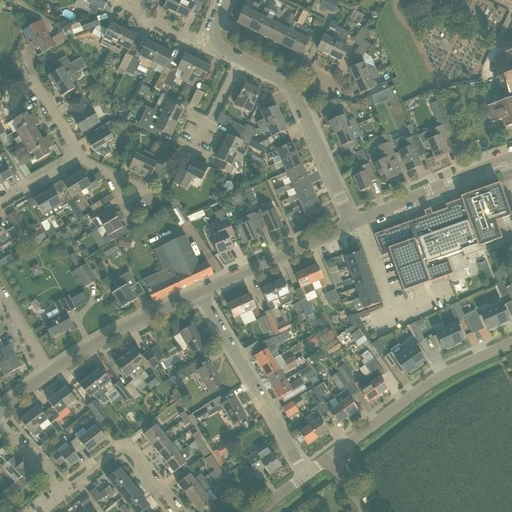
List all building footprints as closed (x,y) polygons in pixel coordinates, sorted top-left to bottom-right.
[(89,13),(95,16),(98,9),(103,11),(107,3),(105,2),(105,0),(84,0),(84,1),(83,0),(82,2),(85,4),(86,3),(92,6),(89,13)] [(175,13),(181,0),(167,0),(164,7),(168,9),(167,10),(168,11),(168,10),(175,13)] [(181,0),(175,13),(182,17),(182,18),(183,17),(187,19),(194,5),(193,5),(195,0),(196,0),(201,3),(202,0),(181,0)] [(331,0),(323,0),(320,6),(320,7),(334,14),(339,3),(331,0)] [(238,24),(247,29),(255,13),(259,5),(254,2),(250,11),(244,8),(236,23),(237,24),(238,24),(238,25),(238,24)] [(260,16),(255,13),(247,29),(249,30),(248,31),(249,31),(249,30),(258,34),(270,10),(266,9),(265,8),(260,16)] [(260,35),(269,39),(276,24),(281,16),(270,10),(258,34),(260,35),(259,36),(260,35)] [(353,10),(350,17),(360,22),(363,14),(353,10)] [(280,45),(287,30),(294,16),(289,13),(282,27),(276,24),(269,39),(271,40),(270,41),(270,42),(271,41),(280,45)] [(123,30),(111,24),(108,30),(99,26),(96,17),(80,23),(70,26),(73,36),(88,31),(89,35),(102,41),(100,45),(113,51),(123,30)] [(312,25),(320,29),(324,21),(316,17),(312,25)] [(41,21),(23,32),(30,43),(28,44),(33,51),(40,47),(43,53),(55,46),(51,40),(48,42),(41,30),(45,28),(41,21)] [(282,46),(290,50),(302,26),(297,24),(293,32),(287,30),(280,45),(281,46),(281,47),(282,46)] [(366,24),(363,29),(362,28),(352,41),(359,46),(364,40),(372,29),(366,24)] [(313,32),(302,26),(290,50),(292,51),(292,52),(292,51),(301,55),(301,56),(309,40),(313,32)] [(324,36),(317,50),(329,56),(342,30),(337,27),(334,33),(327,30),(324,36)] [(129,51),(136,36),(123,30),(113,51),(119,54),(122,47),(129,51)] [(348,48),(343,45),(349,33),(342,30),(329,56),(341,62),(348,48)] [(62,32),(52,39),(55,45),(66,39),(62,32)] [(371,45),(364,40),(359,46),(349,60),(353,68),(349,69),(355,82),(376,72),(374,67),(371,61),(370,58),(365,54),(371,45)] [(149,68),(159,48),(147,41),(139,56),(140,56),(138,60),(132,57),(125,72),(133,76),(135,72),(145,77),(149,68)] [(163,84),(170,70),(165,67),(172,54),(159,48),(149,68),(161,74),(154,88),(160,91),(163,84)] [(511,50),(505,53),(504,50),(503,51),(504,54),(497,56),(495,56),(495,57),(496,58),(499,64),(497,65),(498,66),(499,66),(500,68),(497,72),(495,72),(494,73),(497,73),(497,77),(495,78),(495,79),(497,79),(500,82),(498,84),(499,84),(501,82),(505,84),(504,85),(504,86),(506,86),(506,87),(505,87),(505,88),(504,88),(507,96),(511,94),(511,50)] [(125,72),(132,57),(125,53),(116,72),(118,69),(125,72)] [(185,55),(177,70),(183,72),(180,79),(181,80),(187,83),(197,61),(185,55)] [(54,72),(48,76),(54,87),(74,74),(75,75),(84,69),(86,68),(81,58),(70,64),(66,57),(50,66),(54,72)] [(192,85),(196,78),(203,82),(210,67),(197,61),(187,83),(192,85)] [(170,70),(163,84),(171,88),(176,77),(174,76),(176,73),(170,70)] [(379,77),(376,72),(355,82),(360,94),(367,91),(369,97),(389,89),(386,82),(374,87),(371,80),(379,77)] [(77,79),(75,75),(74,74),(54,87),(60,97),(74,89),(70,83),(77,79)] [(249,112),(259,92),(245,85),(235,105),(249,112)] [(197,107),(204,93),(197,90),(190,104),(197,107)] [(165,110),(162,116),(176,123),(183,111),(171,105),(173,99),(162,94),(156,105),(165,110)] [(511,94),(507,96),(508,99),(487,106),(493,122),(503,119),(504,122),(506,127),(511,125),(511,94)] [(82,96),(68,104),(76,117),(73,119),(82,133),(99,122),(90,108),(89,109),(82,96)] [(281,119),(276,107),(274,107),(271,101),(259,107),(264,120),(258,123),(260,128),(281,119)] [(437,124),(446,120),(437,101),(429,105),(437,124)] [(139,121),(142,113),(134,109),(131,117),(139,121)] [(329,122),(334,135),(356,125),(354,120),(347,123),(344,117),(347,115),(344,109),(333,113),(336,119),(329,122)] [(36,119),(33,114),(28,117),(26,113),(13,121),(8,124),(13,133),(16,132),(15,131),(18,129),(36,119)] [(170,136),(176,123),(162,116),(159,122),(150,118),(147,124),(144,129),(156,135),(158,130),(170,136)] [(39,124),(36,119),(18,129),(15,131),(16,132),(22,143),(38,133),(34,127),(39,124)] [(281,119),(260,128),(262,133),(269,130),(272,137),(268,139),(270,144),(271,144),(288,136),(285,131),(286,131),(281,119)] [(231,130),(242,136),(242,135),(246,128),(230,121),(227,128),(231,130)] [(358,130),(356,125),(334,135),(340,147),(350,143),(353,149),(362,145),(360,139),(354,141),(351,133),(358,130)] [(427,141),(435,159),(448,153),(443,140),(449,137),(443,125),(433,130),(436,137),(427,141)] [(231,130),(222,147),(243,157),(248,147),(261,153),(264,147),(250,140),(242,136),(231,130)] [(93,151),(104,157),(112,152),(107,143),(113,139),(108,131),(88,143),(93,152),(93,151)] [(42,140),(38,133),(22,143),(29,154),(32,153),(50,142),(47,137),(42,140)] [(275,164),(297,154),(296,153),(297,152),(296,152),(292,144),(292,143),(291,143),(288,136),(271,144),(273,150),(274,151),(268,154),(270,159),(272,158),(275,164)] [(407,171),(421,165),(413,147),(420,144),(416,136),(403,141),(402,138),(394,141),(407,171)] [(52,147),(50,142),(32,153),(37,161),(50,154),(48,150),(52,147)] [(396,176),(393,169),(399,166),(388,143),(386,144),(377,148),(380,155),(377,156),(373,158),(375,164),(374,164),(382,182),(396,176)] [(230,174),(233,167),(236,169),(238,168),(243,157),(222,147),(217,159),(220,161),(217,168),(230,174)] [(358,160),(365,157),(362,150),(355,154),(358,160)] [(135,154),(128,170),(138,175),(149,153),(144,151),(141,157),(135,154)] [(0,177),(3,182),(12,176),(12,175),(17,172),(5,152),(0,155),(0,156),(3,161),(0,163),(0,177)] [(159,173),(165,161),(159,158),(156,163),(151,161),(154,155),(153,155),(149,153),(138,175),(149,180),(153,171),(159,173)] [(284,167),(286,172),(302,165),(301,164),(302,163),(301,163),(297,154),(275,164),(273,165),(275,170),(284,167)] [(20,159),(15,162),(17,166),(23,163),(27,160),(25,156),(20,159)] [(186,189),(192,176),(201,180),(207,167),(193,160),(187,173),(182,171),(175,184),(186,189)] [(371,183),(376,180),(369,163),(358,168),(360,173),(353,177),(360,192),(373,187),(371,183)] [(286,172),(278,176),(279,180),(280,182),(289,178),(292,183),(307,176),(306,175),(307,174),(306,174),(302,165),(286,172)] [(82,172),(72,178),(81,192),(87,188),(89,191),(98,186),(93,177),(87,181),(84,176),(82,172)] [(296,194),(311,187),(311,186),(312,185),(311,186),(307,176),(292,183),(282,187),(283,188),(285,193),(293,189),(296,194)] [(61,192),(70,207),(72,210),(77,207),(75,203),(79,200),(76,195),(81,192),(72,178),(63,183),(66,190),(61,192)] [(429,282),(453,274),(447,256),(461,251),(463,257),(480,251),(478,247),(502,238),(499,230),(496,221),(511,216),(499,183),(460,197),(460,199),(445,205),(446,209),(431,214),(429,209),(423,212),(425,216),(374,235),(382,256),(389,253),(403,292),(429,282)] [(292,209),(316,198),(316,197),(317,196),(316,196),(315,196),(311,187),(296,194),(287,198),(288,199),(290,204),(298,200),(301,205),(292,209)] [(250,188),(244,191),(250,207),(257,204),(250,188)] [(55,215),(70,207),(61,192),(56,195),(53,189),(43,195),(55,215)] [(214,192),(210,199),(216,202),(220,195),(214,192)] [(40,224),(55,215),(43,195),(33,201),(37,207),(32,210),(40,224)] [(316,198),(292,209),(294,214),(303,211),(305,216),(305,217),(322,210),(321,209),(320,208),(321,207),(320,207),(316,198)] [(90,207),(93,212),(99,208),(102,206),(99,201),(90,207)] [(169,206),(171,210),(178,205),(179,205),(178,204),(177,201),(170,205),(169,206)] [(88,215),(97,230),(120,216),(117,212),(114,214),(111,208),(103,213),(99,208),(93,212),(88,215)] [(247,216),(253,214),(250,208),(245,210),(247,216)] [(269,233),(282,227),(274,209),(267,213),(265,209),(254,214),(260,228),(266,226),(269,233)] [(285,213),(287,218),(294,215),(292,210),(285,213)] [(20,221),(14,211),(6,217),(11,226),(20,221)] [(195,214),(187,217),(189,220),(190,222),(198,219),(195,214)] [(260,229),(253,214),(234,222),(244,244),(257,238),(254,231),(260,229)] [(122,220),(120,216),(97,230),(106,245),(117,238),(114,233),(122,228),(119,222),(122,220)] [(219,255),(232,249),(227,237),(233,234),(227,221),(215,226),(218,234),(211,237),(219,255)] [(0,243),(1,244),(5,244),(15,238),(15,233),(13,230),(6,234),(0,223),(0,243)] [(36,232),(31,235),(36,245),(42,242),(41,240),(46,238),(40,226),(34,229),(36,232)] [(46,232),(45,232),(49,238),(56,234),(52,228),(51,228),(46,232)] [(199,266),(185,236),(162,247),(182,289),(213,275),(207,262),(199,266)] [(126,248),(128,239),(120,237),(115,241),(118,246),(126,248)] [(105,256),(112,254),(114,258),(120,256),(116,242),(102,247),(105,256)] [(153,303),(182,289),(162,247),(152,252),(162,271),(143,280),(147,290),(153,303)] [(42,253),(40,248),(39,248),(33,252),(36,257),(42,253)] [(89,255),(86,249),(81,252),(84,258),(89,255)] [(345,258),(349,268),(364,263),(360,252),(345,258)] [(69,257),(75,268),(81,264),(75,253),(69,257)] [(0,260),(0,267),(14,259),(11,254),(0,260)] [(368,273),(364,263),(349,268),(352,278),(368,273)] [(96,281),(91,271),(86,264),(71,273),(74,279),(78,277),(85,288),(96,281)] [(498,271),(502,280),(509,277),(503,264),(496,267),(498,271)] [(305,270),(312,284),(319,281),(322,288),(326,286),(317,265),(305,270)] [(91,271),(96,281),(101,278),(96,269),(91,271)] [(315,291),(312,284),(305,270),(294,275),(304,296),(308,294),(315,291)] [(502,281),(502,280),(498,271),(493,273),(497,283),(502,281)] [(129,272),(113,282),(118,290),(112,294),(121,309),(123,308),(125,308),(128,306),(129,304),(135,301),(128,289),(136,285),(129,272)] [(368,273),(352,278),(356,288),(371,283),(368,273)] [(283,280),(272,285),(278,299),(281,306),(293,301),(283,280)] [(356,288),(359,299),(375,293),(371,283),(356,288)] [(276,309),(273,302),(278,299),(272,285),(261,290),(270,311),(276,309)] [(328,304),(339,300),(334,290),(323,294),(328,304)] [(379,304),(375,293),(359,299),(363,309),(379,304)] [(238,300),(245,314),(252,311),(255,318),(259,316),(250,295),(238,300)] [(51,338),(73,327),(66,314),(75,309),(69,296),(54,304),(60,316),(44,324),(51,338)] [(313,313),(306,299),(300,302),(306,316),(313,313)] [(238,329),(249,324),(245,314),(238,300),(227,305),(238,329)] [(489,305),(491,308),(499,328),(501,327),(507,324),(506,322),(509,320),(508,318),(511,317),(506,304),(502,306),(500,300),(489,305)] [(357,311),(363,309),(360,301),(354,303),(357,311)] [(457,313),(462,311),(458,302),(453,305),(457,313)] [(306,319),(298,303),(292,306),(299,322),(306,319)] [(498,329),(499,328),(491,308),(480,313),(481,315),(478,317),(483,329),(487,328),(488,330),(491,328),(492,331),(498,328),(498,329)] [(275,337),(281,334),(279,329),(272,313),(266,316),(275,337)] [(275,337),(266,316),(257,320),(264,334),(268,333),(270,339),(275,337)] [(416,323),(420,330),(426,327),(421,319),(416,323)] [(413,332),(418,329),(414,323),(409,326),(413,332)] [(347,331),(354,340),(362,334),(355,324),(347,331)] [(457,326),(456,324),(445,328),(454,347),(455,347),(455,346),(461,344),(460,342),(463,341),(463,339),(465,337),(465,338),(466,337),(460,324),(460,325),(457,326)] [(198,333),(193,325),(179,333),(191,354),(205,346),(198,334),(200,332),(198,333)] [(441,348),(442,350),(446,349),(446,350),(452,348),(454,347),(445,328),(435,333),(436,336),(433,337),(432,337),(438,350),(441,348)] [(336,337),(331,330),(322,336),(327,343),(336,337)] [(277,343),(278,344),(288,339),(290,337),(287,331),(281,334),(274,338),(277,343)] [(318,343),(313,335),(305,341),(309,346),(311,344),(313,347),(318,343)] [(254,338),(250,341),(242,346),(246,354),(259,346),(254,338)] [(326,346),(330,353),(341,346),(337,340),(326,346)] [(376,350),(383,346),(379,340),(372,344),(376,350)] [(0,364),(15,356),(9,345),(5,347),(1,342),(0,342),(0,364)] [(402,349),(416,370),(418,369),(417,368),(423,364),(422,363),(425,361),(423,359),(426,357),(426,358),(426,357),(418,344),(417,344),(417,345),(415,346),(412,343),(402,349)] [(276,349),(274,345),(267,349),(254,356),(260,367),(273,360),(279,356),(275,350),(276,349)] [(164,359),(157,346),(150,350),(157,362),(164,359)] [(148,377),(140,367),(145,363),(134,349),(126,355),(126,354),(124,355),(151,390),(159,384),(152,375),(148,377)] [(402,374),(404,372),(405,374),(408,372),(409,374),(415,370),(415,371),(416,370),(402,349),(394,355),(392,352),(384,357),(391,367),(394,365),(401,375),(402,374)] [(388,389),(379,377),(384,374),(374,359),(368,350),(361,355),(366,363),(364,365),(370,374),(365,377),(378,396),(388,389)] [(153,370),(157,367),(148,352),(142,356),(153,370)] [(151,390),(124,355),(122,357),(122,358),(115,364),(126,378),(129,375),(133,380),(124,388),(132,398),(135,401),(141,396),(135,390),(144,382),(150,390),(151,390)] [(15,356),(0,364),(0,368),(5,376),(1,378),(4,384),(21,374),(17,369),(22,366),(15,356)] [(286,366),(293,361),(291,358),(291,357),(284,362),(286,366)] [(279,370),(273,360),(260,367),(266,377),(279,370)] [(286,366),(289,371),(296,366),(293,361),(286,366)] [(141,367),(148,374),(153,370),(146,362),(141,367)] [(223,384),(210,363),(197,371),(209,392),(223,384)] [(341,367),(337,370),(347,385),(354,380),(344,365),(341,367)] [(314,376),(309,367),(299,373),(304,382),(309,379),(314,376)] [(90,377),(103,394),(107,391),(103,386),(110,381),(100,369),(96,372),(96,371),(95,371),(96,372),(90,377)] [(347,385),(337,370),(336,369),(330,373),(333,376),(331,378),(339,390),(347,385)] [(279,370),(266,377),(272,388),(285,380),(279,370)] [(185,378),(181,372),(172,377),(170,379),(169,379),(173,385),(185,378)] [(109,401),(103,394),(90,377),(84,382),(83,381),(83,382),(80,385),(89,397),(95,392),(100,398),(99,400),(102,404),(105,404),(109,401)] [(354,384),(367,403),(378,396),(365,377),(358,381),(354,384)] [(300,379),(288,385),(285,380),(272,388),(279,399),(291,391),(294,397),(306,390),(300,379)] [(132,398),(124,388),(119,382),(113,387),(125,403),(129,400),(132,398)] [(56,394),(67,408),(75,401),(77,403),(82,399),(74,389),(69,393),(65,387),(56,394)] [(310,394),(318,405),(324,401),(316,390),(310,394)] [(334,398),(347,417),(358,410),(344,391),(334,398)] [(180,398),(176,393),(171,397),(174,402),(180,398)] [(58,414),(67,408),(56,394),(48,401),(52,407),(47,410),(55,420),(60,416),(58,414)] [(233,426),(247,418),(235,397),(221,405),(233,426)] [(293,402),(297,409),(304,404),(299,398),(293,402)] [(324,405),(337,424),(347,417),(334,398),(339,405),(333,409),(328,402),(324,405)] [(106,417),(94,401),(88,406),(100,422),(106,417)] [(298,410),(292,402),(282,408),(288,418),(294,414),(298,412),(298,410)] [(55,420),(47,410),(43,414),(37,406),(28,413),(39,426),(47,420),(57,431),(48,438),(51,441),(64,431),(55,420)] [(207,413),(204,407),(192,414),(195,420),(207,413)] [(91,429),(87,433),(97,446),(106,439),(102,434),(106,430),(98,420),(90,410),(86,414),(94,424),(90,427),(91,429)] [(309,426),(317,438),(327,431),(314,412),(310,414),(315,421),(309,426)] [(42,431),(39,426),(28,413),(20,420),(30,433),(31,432),(35,437),(42,431)] [(139,427),(148,421),(143,415),(138,420),(137,425),(139,427)] [(183,420),(186,426),(191,423),(187,417),(183,420)] [(151,444),(163,435),(156,425),(143,435),(151,444)] [(309,426),(298,432),(307,445),(317,438),(309,426)] [(151,444),(158,454),(171,444),(167,439),(172,435),(169,431),(163,435),(151,444)] [(72,441),(80,451),(84,448),(88,453),(97,446),(87,433),(78,440),(76,438),(72,441)] [(40,446),(48,439),(45,435),(36,442),(40,446)] [(204,443),(200,437),(195,440),(199,446),(204,443)] [(44,451),(53,444),(49,440),(40,446),(44,451)] [(75,455),(80,451),(72,441),(67,445),(69,447),(60,454),(58,452),(52,457),(59,466),(64,461),(70,468),(79,460),(75,455)] [(226,462),(222,455),(233,448),(229,442),(213,452),(221,465),(226,462)] [(166,463),(178,454),(171,444),(158,454),(166,463)] [(265,467),(269,474),(280,467),(267,446),(247,459),(256,473),(265,467)] [(0,447),(0,465),(15,483),(22,477),(26,473),(24,470),(26,467),(18,458),(16,461),(13,458),(11,459),(0,447)] [(190,456),(185,449),(178,454),(166,463),(173,473),(176,471),(180,476),(180,475),(189,468),(184,461),(190,456)] [(211,466),(214,471),(219,468),(211,456),(204,460),(209,468),(211,466)] [(221,482),(225,479),(219,468),(214,471),(221,482)] [(114,488),(127,478),(119,469),(107,478),(114,488)] [(177,484),(185,494),(202,481),(198,476),(194,480),(190,474),(177,484)] [(122,497),(134,488),(127,478),(114,488),(122,497)] [(209,490),(210,489),(203,480),(202,481),(185,494),(192,503),(209,490)] [(3,494),(8,500),(18,490),(14,484),(3,494)] [(99,494),(102,498),(107,494),(112,490),(109,486),(99,494)] [(129,507),(142,497),(134,488),(122,497),(129,507)] [(192,503),(199,511),(200,511),(212,503),(217,499),(209,490),(192,503)] [(86,495),(81,499),(86,505),(91,501),(86,495)] [(129,507),(133,511),(142,511),(149,507),(142,497),(129,507)] [(219,511),(212,503),(200,511),(219,511)]
